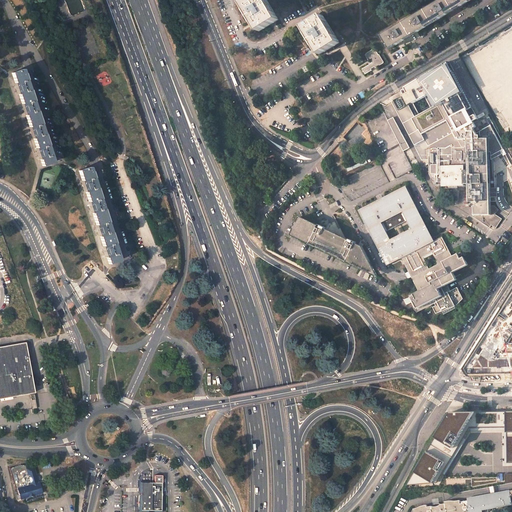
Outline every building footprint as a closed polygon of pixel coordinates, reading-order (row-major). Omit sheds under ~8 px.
[(265,0),(247,0),(242,3),(247,12),(249,10),(252,16),(250,17),(251,18),(252,17),(256,23),(254,24),(259,32),(279,20),(274,12),(273,13),(269,7),(271,6),(270,5),(269,6),(265,1),(265,0)] [(447,9),(441,0),(407,21),(412,31),(415,29),(417,33),(447,15),(445,11),(447,9)] [(455,5),(451,0),(441,0),(447,9),(445,11),(447,15),(459,7),(457,4),(455,5)] [(334,36),(330,30),(332,29),(330,30),(326,24),(328,23),(323,15),(303,27),(308,35),(309,34),(313,40),(312,41),(314,40),(317,46),(316,47),(320,55),(340,43),(336,35),(334,36)] [(412,31),(407,21),(399,25),(405,35),(402,37),(405,40),(417,33),(415,29),(412,31)] [(399,25),(382,36),(390,49),(405,40),(402,37),(405,35),(399,25)] [(379,55),(375,48),(366,53),(367,54),(365,55),(368,60),(371,59),(372,61),(371,61),(376,68),(383,64),(379,58),(381,57),(379,54),(379,55)] [(390,97),(414,145),(422,160),(429,160),(429,165),(426,165),(426,167),(429,167),(429,174),(435,185),(442,185),(442,186),(465,186),(465,185),(469,184),(470,202),(475,202),(475,212),(472,216),(490,227),(492,225),(497,228),(502,218),(491,211),(491,207),(491,202),(496,201),(495,195),(495,188),(490,188),(489,158),(489,152),(501,146),(490,126),(478,132),(476,127),(474,123),(478,120),(449,63),(436,71),(390,97)] [(369,65),(362,69),(365,74),(369,72),(370,74),(372,72),(371,71),(372,70),(369,65)] [(24,73),(23,69),(12,72),(15,83),(14,83),(18,94),(19,93),(22,104),(21,104),(25,114),(26,114),(30,127),(29,127),(32,138),(33,137),(37,148),(36,148),(39,159),(40,158),(42,165),(48,163),(47,162),(52,160),(47,145),(46,145),(43,134),(44,134),(40,124),(39,124),(37,118),(38,117),(37,117),(35,111),(36,111),(33,100),(32,101),(28,90),(29,90),(26,80),(25,80),(23,74),(24,73)] [(287,103),(294,100),(291,93),(283,96),(286,103),(287,103)] [(283,111),(272,116),(277,127),(294,119),(287,103),(286,103),(280,106),(283,111)] [(381,167),(388,182),(413,170),(383,111),(365,120),(385,159),(384,159),(382,160),(381,162),(380,164),(380,166),(381,167)] [(410,148),(393,117),(388,120),(404,151),(410,148)] [(356,121),(342,136),(344,138),(348,142),(362,128),(357,121),(356,121)] [(366,135),(361,137),(364,143),(363,143),(365,147),(371,144),(366,135)] [(507,156),(501,146),(489,152),(489,158),(493,164),(500,160),(507,156)] [(90,167),(79,170),(82,180),(81,181),(84,191),(86,191),(89,201),(88,202),(91,212),(92,212),(96,225),(95,225),(99,235),(100,235),(103,246),(102,246),(105,257),(106,256),(109,263),(114,261),(114,260),(119,258),(114,242),(113,243),(109,232),(110,232),(107,221),(106,222),(104,216),(105,215),(104,215),(102,209),(103,208),(100,198),(99,199),(95,188),(96,187),(93,177),(92,178),(90,171),(91,171),(90,167)] [(336,239),(324,233),(326,229),(326,227),(323,226),(320,224),(319,226),(300,216),(291,235),(310,244),(311,243),(317,246),(316,247),(341,259),(341,257),(347,260),(347,262),(378,277),(363,247),(356,243),(356,242),(350,239),(350,240),(348,244),(336,239)] [(324,233),(336,239),(348,244),(350,240),(338,235),(326,229),(324,233)] [(421,291),(432,285),(428,276),(446,267),(443,262),(453,257),(447,247),(442,237),(434,241),(403,257),(411,273),(421,291)] [(439,289),(442,287),(457,279),(453,273),(468,265),(464,257),(461,258),(459,254),(453,257),(443,262),(446,267),(428,276),(432,285),(421,291),(413,295),(415,299),(412,301),(417,309),(442,295),(439,289)] [(415,299),(413,295),(404,300),(407,305),(412,302),(417,312),(435,303),(436,305),(433,307),(436,313),(456,306),(463,299),(457,287),(445,294),(444,291),(442,287),(439,289),(442,295),(417,309),(412,301),(415,299)] [(511,332),(511,293),(464,366),(468,373),(479,374),(496,373),(511,372),(511,352),(499,352),(511,332)] [(143,317),(149,321),(152,316),(146,312),(143,317)] [(25,342),(0,346),(0,397),(34,392),(25,342)] [(24,403),(24,409),(36,408),(35,394),(29,395),(30,402),(24,403)] [(508,463),(511,463),(511,411),(451,412),(407,485),(438,482),(471,428),(507,427),(508,463)] [(23,464),(12,468),(18,488),(19,488),(22,499),(44,493),(41,482),(40,482),(39,481),(41,480),(42,478),(41,476),(39,475),(38,475),(35,466),(28,467),(27,464),(23,464)] [(164,483),(142,483),(142,510),(163,510),(164,483)] [(462,511),(465,511),(464,511),(468,511),(471,511),(482,511),(483,511),(488,510),(489,510),(492,508),(496,507),(499,507),(501,505),(501,504),(502,501),(501,499),(501,498),(499,496),(493,497),(492,494),(489,494),(485,496),(482,496),(480,496),(469,498),(469,500),(461,501),(461,500),(457,500),(454,499),(445,500),(446,503),(441,503),(438,503),(437,503),(435,503),(433,504),(432,505),(428,506),(427,503),(424,504),(418,507),(414,508),(414,511),(462,511)]
